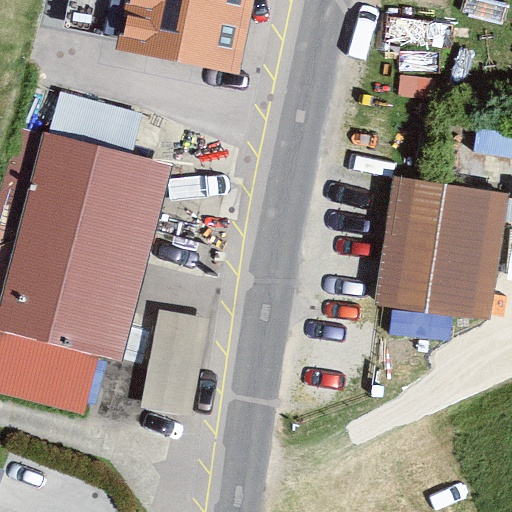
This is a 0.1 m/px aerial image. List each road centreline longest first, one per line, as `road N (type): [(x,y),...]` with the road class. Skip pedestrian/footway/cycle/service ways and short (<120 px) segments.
road 1 (tertiary): [(325,0),(275,224),(235,511)]
road 2 (unknown): [(0,411),(67,430),(236,506)]
